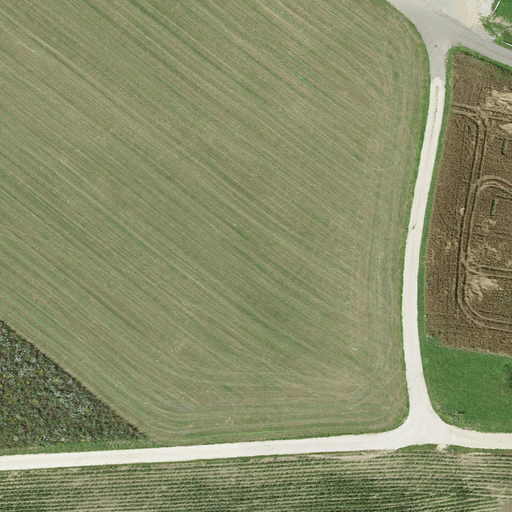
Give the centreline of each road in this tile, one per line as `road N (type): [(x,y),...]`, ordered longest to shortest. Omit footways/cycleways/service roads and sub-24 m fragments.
road 1 (track): [(0,460),(408,434),(426,419),(454,435),(511,439)]
road 2 (track): [(439,25),(439,93),(409,258),(414,382),(426,419)]
road 3 (track): [(406,0),(439,25),(511,56)]
